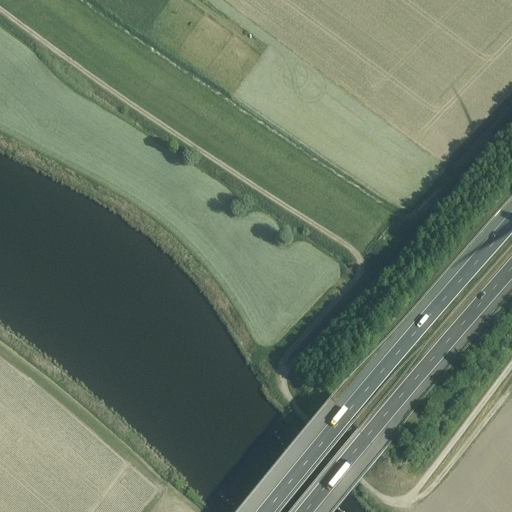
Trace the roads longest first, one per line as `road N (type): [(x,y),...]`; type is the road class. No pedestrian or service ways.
road 1 (track): [(0,12),(361,265),(277,361),(277,378),(378,494),(400,499),(430,484),(511,382)]
road 2 (motorway): [(511,223),(266,511)]
road 3 (track): [(277,378),(511,122)]
road 4 (motorway): [(305,511),(511,270)]
